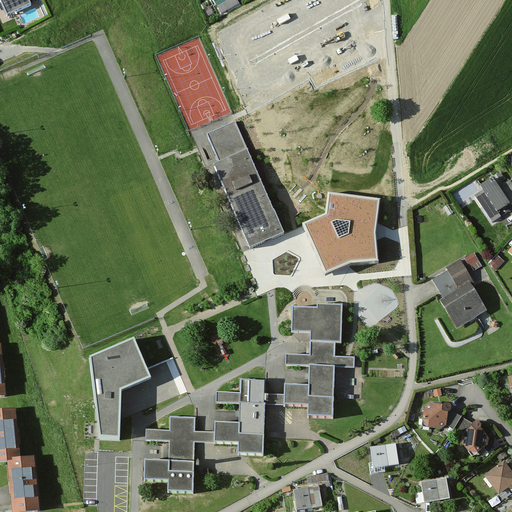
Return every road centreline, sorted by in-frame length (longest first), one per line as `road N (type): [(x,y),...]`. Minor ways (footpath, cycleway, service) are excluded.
road 1 (residential): [(403,242),(409,388),(385,425),(318,461)]
road 2 (residential): [(403,242),(383,0)]
